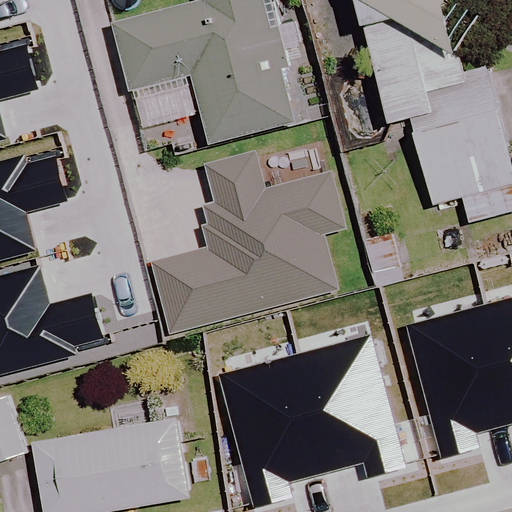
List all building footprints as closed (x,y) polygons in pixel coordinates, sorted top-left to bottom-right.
[(190,0),(121,18),(138,85),(200,68),(218,137),(303,115),(290,63),(298,61),(287,19),(280,21),(274,0),(190,0)] [(371,0),(400,113),(419,109),(444,206),(455,203),(453,195),(471,191),(477,216),(511,207),(511,118),(508,102),(496,58),(477,63),(459,0),(371,0)] [(2,32),(0,32),(0,145),(29,137),(49,211),(103,197),(55,18),(2,32)] [(264,145),(210,159),(220,197),(210,200),(215,219),(209,221),(215,243),(157,258),(176,330),(346,286),(332,230),(354,225),(339,167),(274,183),(264,145)] [(0,289),(11,287),(0,245),(0,289)] [(118,354),(104,303),(48,319),(55,342),(63,370),(118,354)] [(511,344),(508,320),(406,336),(421,435),(389,440),(394,469),(341,478),(347,511),(471,511),(468,493),(467,487),(463,462),(485,459),(479,417),(511,411),(511,344)] [(15,392),(0,396),(0,460),(10,457),(34,449),(15,392)] [(185,413),(39,438),(52,511),(90,511),(199,493),(185,413)]
